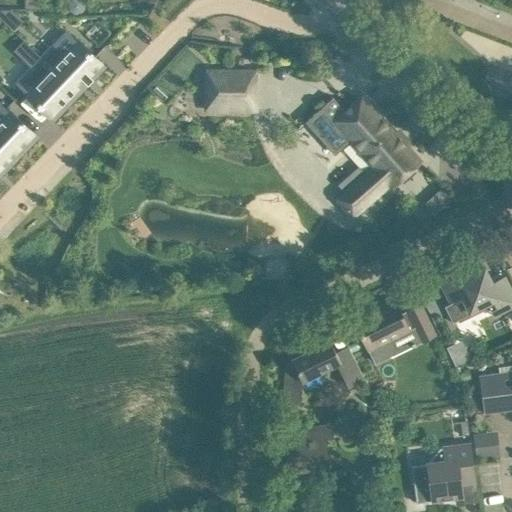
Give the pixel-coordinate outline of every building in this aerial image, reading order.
[(23,20),(11,9),(0,9),(0,18),(13,31),(23,20)] [(104,66),(75,38),(61,52),(52,44),(41,56),(79,93),(104,66)] [(23,40),(13,50),(31,67),(15,83),(54,119),(79,93),(41,56),(23,40)] [(202,72),(202,111),(251,110),(250,71),(202,72)] [(332,97),(320,108),(327,115),(344,134),(348,139),(372,166),(365,172),(359,166),(338,184),(344,191),(336,198),(352,216),(390,183),(392,186),(420,161),(361,96),(345,111),(332,97)] [(0,152),(11,163),(36,137),(0,102),(0,152)] [(0,174),(11,163),(0,152),(0,174)] [(441,189),(426,203),(435,213),(450,200),(441,189)] [(255,219),(251,245),(267,248),(271,222),(255,219)] [(479,257),(438,277),(451,302),(444,306),(451,321),(470,311),(493,300),(499,313),(511,306),(511,293),(504,277),(491,283),(479,257)] [(435,333),(420,304),(401,313),(394,299),(353,319),(375,364),(388,357),(392,354),(394,350),(395,345),(394,341),(392,338),(415,326),(422,340),(435,333)] [(287,348),(283,401),(301,402),(302,380),(340,362),(329,340),(304,352),(305,349),(287,348)] [(347,387),(362,380),(356,368),(341,375),(347,387)] [(511,370),(478,375),(484,413),(511,408),(511,370)] [(378,408),(369,410),(370,418),(382,417),(382,416),(378,408)] [(382,417),(370,418),(371,426),(383,424),(382,417)] [(289,472),(329,467),(325,439),(333,437),(331,424),(313,426),(315,439),(285,444),(289,472)] [(502,455),(501,431),(478,432),(479,456),(502,455)] [(411,466),(415,502),(462,496),(459,476),(473,474),(469,444),(439,448),(428,462),(427,463),(427,464),(411,466)]
